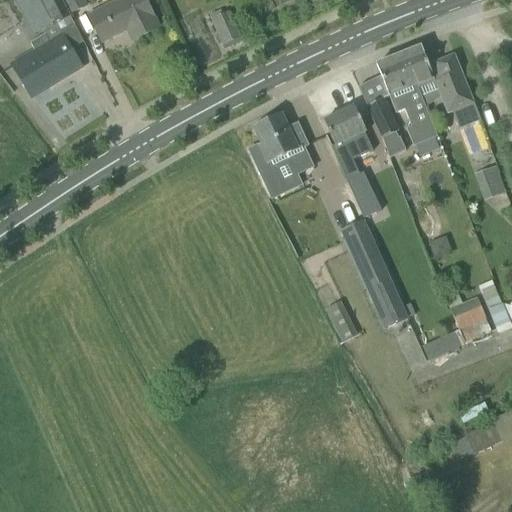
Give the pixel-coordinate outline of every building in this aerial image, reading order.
[(29,0),(45,30),(69,18),(59,0),(29,0)] [(60,0),(69,17),(87,8),(82,0),(60,0)] [(87,15),(92,25),(101,43),(116,35),(115,33),(125,27),(132,41),(157,29),(142,0),(114,0),(115,2),(87,15)] [(240,38),(232,22),(225,25),(221,16),(209,21),(222,46),(240,38)] [(33,51),(10,65),(30,98),(69,75),(65,68),(76,61),(60,34),(48,42),(44,36),(29,45),(33,51)] [(473,105),(460,73),(450,77),(443,61),(433,65),(434,66),(428,69),(420,49),(376,67),(389,99),(395,115),(404,112),(410,128),(406,130),(413,148),(437,139),(435,133),(418,91),(434,85),(446,116),(473,105)] [(398,133),(382,100),(366,107),(382,141),(389,160),(405,152),(399,139),(398,140),(395,134),(398,133)] [(323,123),(331,141),(335,148),(336,148),(342,160),(354,154),(349,142),(366,134),(353,108),(323,123)] [(262,145),(257,147),(266,166),(265,167),(279,198),(302,188),(287,156),(297,152),(280,116),(254,129),(262,145)] [(473,176),(483,203),(504,195),(494,168),(473,176)] [(347,182),(361,211),(380,202),(366,173),(347,182)] [(389,282),(363,223),(341,233),(367,292),(389,282)] [(449,312),(458,333),(484,321),(475,300),(449,312)] [(325,311),(333,328),(334,328),(348,321),(340,304),(325,311)] [(409,306),(402,309),(407,320),(413,317),(409,306)] [(487,311),(497,336),(510,330),(500,306),(487,311)] [(421,349),(428,363),(461,348),(454,333),(421,349)] [(463,437),(473,457),(501,444),(492,424),(463,437)]
